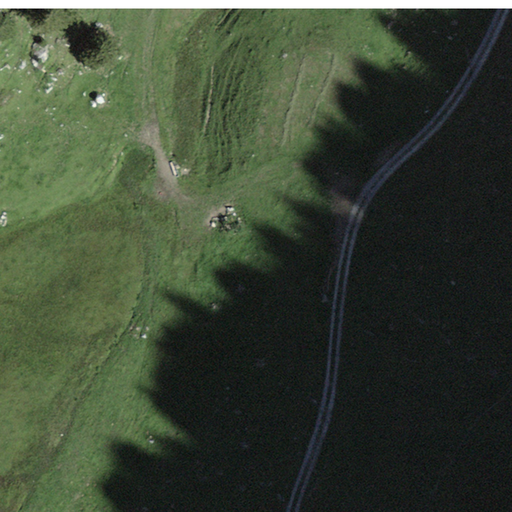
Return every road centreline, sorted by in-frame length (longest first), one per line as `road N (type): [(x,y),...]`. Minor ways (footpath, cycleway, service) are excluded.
road 1 (track): [(289,511),(326,400),(346,244),(364,188),(454,91),(503,0)]
road 2 (track): [(364,188),(337,166),(301,159),(184,200),(166,174),(150,120),(145,61),(153,0)]
